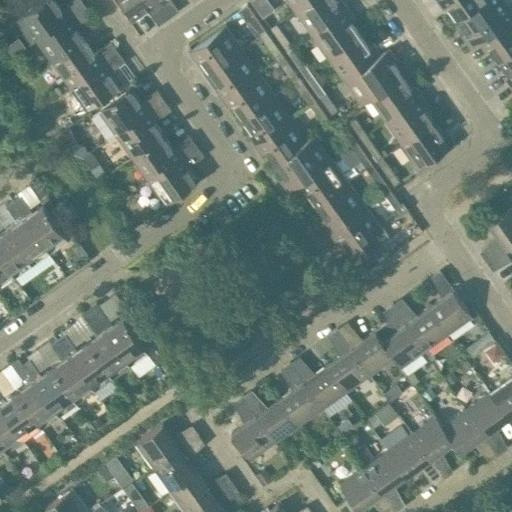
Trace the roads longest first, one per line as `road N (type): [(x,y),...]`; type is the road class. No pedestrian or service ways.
road 1 (residential): [(0,346),(222,181),(226,153),(167,72),(164,56)]
road 2 (residential): [(253,499),(211,433),(208,411),(447,243)]
road 3 (residential): [(397,0),(493,139),(433,196),(431,220),(447,243)]
